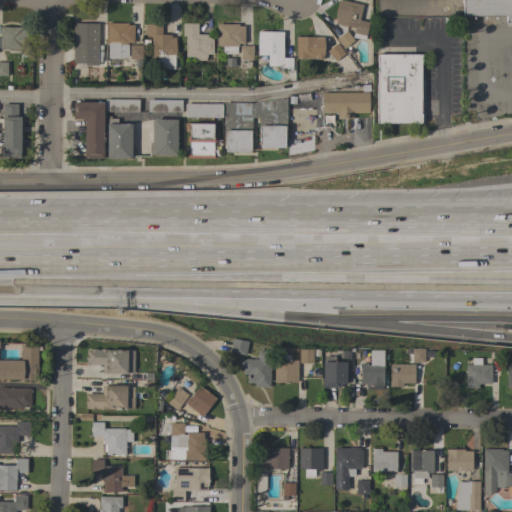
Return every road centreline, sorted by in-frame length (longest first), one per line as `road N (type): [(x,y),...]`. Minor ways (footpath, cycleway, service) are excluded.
road 1 (tertiary): [(0,182),(283,174),(511,134)]
road 2 (motorway): [(511,237),(0,229)]
road 3 (motorway): [(0,271),(511,277)]
road 4 (motorway): [(0,285),(395,314)]
road 5 (motorway): [(511,207),(207,233)]
road 6 (tertiary): [(0,319),(174,340),(218,370),(241,420)]
road 7 (residential): [(241,420),(511,420)]
road 8 (residential): [(65,324),(58,511)]
road 9 (residential): [(49,183),(49,0)]
road 10 (residential): [(173,0),(296,1)]
